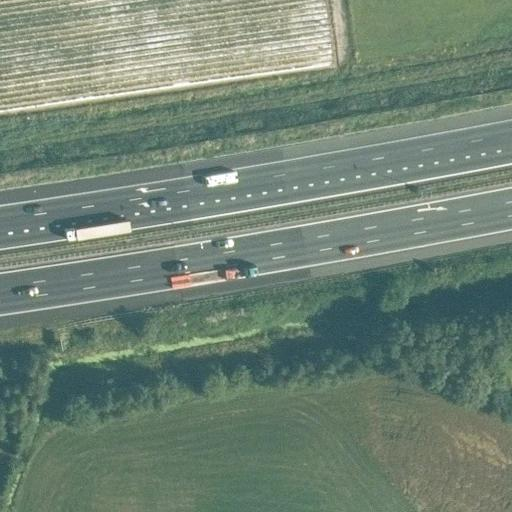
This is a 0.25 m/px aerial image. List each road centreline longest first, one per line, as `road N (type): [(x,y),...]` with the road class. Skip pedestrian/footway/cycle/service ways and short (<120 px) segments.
road 1 (motorway): [(511,145),(0,231)]
road 2 (motorway): [(0,294),(511,213)]
